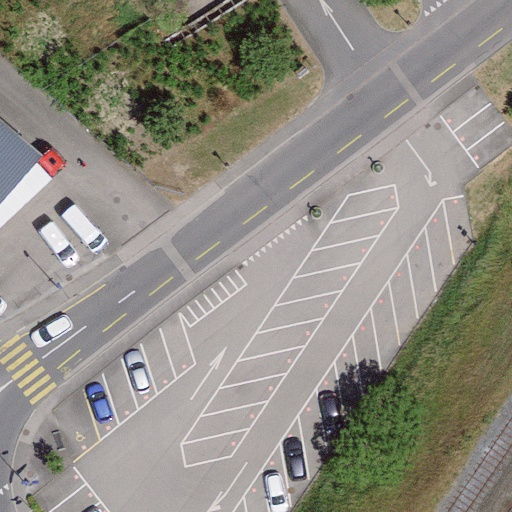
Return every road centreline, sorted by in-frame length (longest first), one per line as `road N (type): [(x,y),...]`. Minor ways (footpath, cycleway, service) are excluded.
road 1 (unclassified): [(96,319),(511,3)]
road 2 (unclassified): [(0,422),(96,319)]
